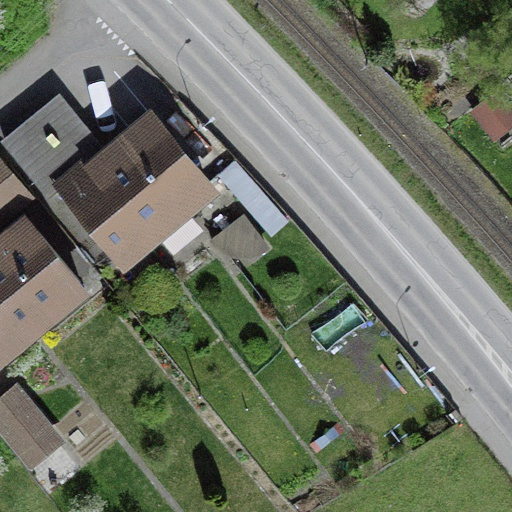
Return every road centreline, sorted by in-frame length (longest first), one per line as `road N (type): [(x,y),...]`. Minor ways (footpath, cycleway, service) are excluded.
road 1 (secondary): [(168,0),(331,168),(511,378)]
road 2 (residential): [(119,0),(0,109)]
